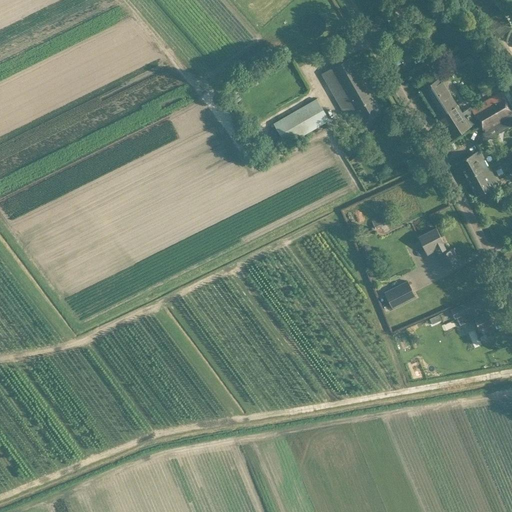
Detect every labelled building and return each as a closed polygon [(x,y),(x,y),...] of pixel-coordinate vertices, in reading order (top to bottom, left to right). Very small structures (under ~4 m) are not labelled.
[(409,34),(394,42),(401,53),(401,55),(416,46),(409,34)] [(510,64),(511,62),(511,55),(509,51),(503,56),(510,64)] [(456,56),(448,58),(452,68),(459,66),(456,56)] [(347,117),(351,115),(357,125),(380,112),(350,58),(322,74),(347,117)] [(432,65),(429,59),(411,70),(414,76),(432,65)] [(440,77),(421,90),(439,119),(440,121),(442,120),(444,124),(443,125),(444,126),(452,138),(479,120),(486,132),(488,131),(492,137),(511,126),(511,98),(507,89),(504,91),(503,90),(463,112),(462,112),(440,77)] [(329,120),(317,98),(273,123),(286,145),(329,120)] [(362,134),(356,137),(361,147),(368,144),(362,134)] [(458,162),(467,178),(489,167),(480,150),(458,162)] [(498,184),(489,167),(467,178),(477,196),(498,184)] [(387,224),(383,215),(371,220),(375,229),(387,224)] [(446,268),(450,266),(459,262),(452,248),(447,251),(443,243),(444,243),(436,227),(418,236),(427,254),(437,250),(446,268)] [(416,297),(407,280),(384,292),(392,309),(416,297)] [(474,299),(451,310),(454,318),(457,317),(460,324),(474,318),(479,330),(484,327),(493,323),(488,312),(479,316),(476,308),(477,307),(474,299)]
